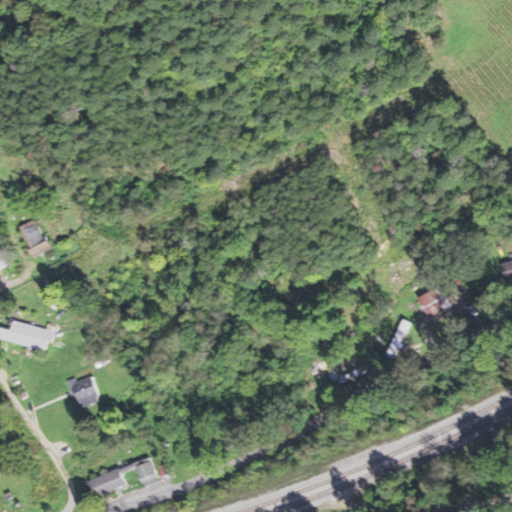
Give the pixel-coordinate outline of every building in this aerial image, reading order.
[(37,251),(49,242),(36,222),(23,230),(37,251)] [(454,306),(442,286),(420,299),(432,320),(454,306)] [(385,354),(394,359),(412,324),(403,319),(385,354)] [(55,335),(14,323),(8,340),(50,352),(55,335)] [(71,382),(79,409),(102,402),(93,375),(71,382)] [(145,488),(160,482),(151,458),(135,464),(145,488)] [(91,483),(98,499),(128,486),(121,469),(91,483)]
